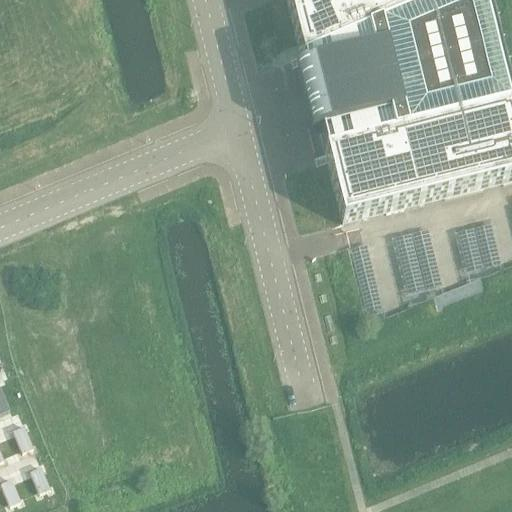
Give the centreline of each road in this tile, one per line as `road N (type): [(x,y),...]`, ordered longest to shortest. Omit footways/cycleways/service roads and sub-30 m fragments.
road 1 (unclassified): [(237,130),(304,400)]
road 2 (unclassified): [(237,130),(0,228)]
road 3 (unclassified): [(204,0),(237,130)]
